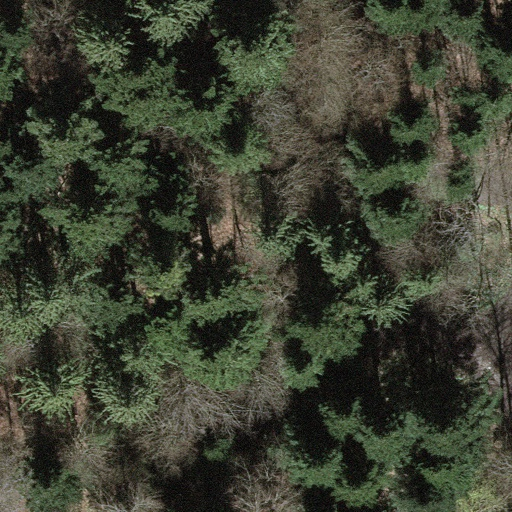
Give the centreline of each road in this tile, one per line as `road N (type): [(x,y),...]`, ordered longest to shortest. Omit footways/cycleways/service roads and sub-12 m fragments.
road 1 (track): [(214,0),(438,303)]
road 2 (track): [(214,511),(438,303)]
